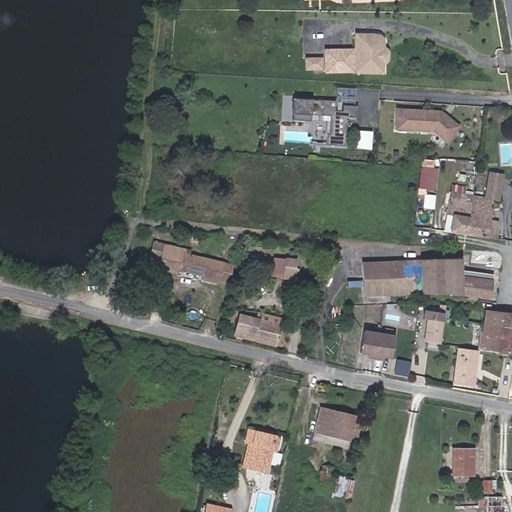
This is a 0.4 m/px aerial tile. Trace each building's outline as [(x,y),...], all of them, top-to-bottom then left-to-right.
[(347,77),(375,76),(374,66),(377,64),(379,63),(380,62),(381,59),(381,57),(380,54),(379,53),(376,51),(375,51),(375,50),(374,50),(373,50),(372,50),(372,49),(372,48),(372,47),(372,46),(372,45),(372,44),(371,43),(371,42),(370,41),(369,41),(368,40),(367,40),(367,39),(366,39),(365,39),(365,36),(346,37),(347,77)] [(369,37),(365,36),(365,39),(366,39),(367,39),(367,40),(368,40),(369,41),(370,41),(371,42),(371,43),(372,44),(372,45),(372,46),(372,47),(372,48),(372,49),(372,50),(373,50),(374,50),(375,50),(375,51),(376,50),(376,45),(375,42),(374,40),(372,39),(369,37)] [(306,61),(295,61),(296,73),(306,73),(306,61)] [(348,118),(348,106),(339,107),(339,112),(332,113),(332,103),(309,103),(309,106),(304,106),(303,103),(285,103),(286,125),(303,125),(303,119),(322,118),(322,137),(320,137),(320,148),(340,147),(339,118),(348,118)] [(435,109),(393,106),(391,125),(429,127),(441,136),(451,122),(441,114),(439,116),(435,113),(437,111),(435,109)] [(438,189),(440,167),(436,166),(437,159),(423,157),(420,187),(438,189)] [(484,221),(487,196),(492,197),(496,174),(481,172),(477,195),(468,194),(462,233),(481,236),(484,221)] [(446,190),(461,192),(462,185),(447,183),(446,190)] [(462,233),(468,194),(461,192),(446,190),(440,229),(462,233)] [(490,237),(493,222),(484,221),(481,236),(490,237)] [(178,248),(160,244),(155,266),(173,270),(173,267),(198,273),(197,276),(215,281),(216,278),(224,280),(228,264),(184,252),(177,251),(178,248)] [(270,255),(269,276),(293,278),(294,257),(270,255)] [(456,268),(457,257),(359,261),(362,292),(406,290),(454,291),(486,295),(488,279),(455,275),(456,268)] [(488,279),(489,273),(456,268),(455,275),(488,279)] [(424,317),(421,339),(436,342),(441,302),(437,301),(435,310),(421,309),(420,317),(424,317)] [(229,319),(232,309),(226,307),(223,318),(229,319)] [(507,351),(511,316),(511,311),(484,308),(482,307),(476,347),(507,351)] [(272,344),(277,323),(258,318),(235,313),(230,333),(272,344)] [(258,318),(277,323),(278,319),(259,314),(258,318)] [(394,335),(363,328),(358,350),(367,352),(366,354),(380,357),(381,355),(389,357),(394,335)] [(473,350),(454,348),(450,381),(469,383),(473,350)] [(396,373),(409,375),(412,361),(399,358),(396,373)] [(216,359),(214,366),(221,367),(223,360),(216,359)] [(345,446),(352,415),(320,407),(313,438),(345,446)] [(273,430),(251,426),(251,429),(272,434),(273,430)] [(251,429),(243,428),(240,442),(242,442),(247,443),(242,468),(264,472),(266,460),(269,449),(274,450),(277,436),(272,435),(272,434),(251,429)] [(247,443),(242,442),(237,466),(242,468),(247,443)] [(466,475),(471,475),(471,448),(452,448),(452,474),(457,474),(462,475),(466,475)] [(274,450),(269,449),(266,460),(276,462),(278,451),(274,450)] [(328,481),(333,460),(322,457),(317,478),(328,481)] [(350,478),(336,475),(332,493),(346,497),(350,478)] [(494,479),(474,480),(475,490),(481,490),(481,493),(489,493),(489,491),(494,491),(494,479)] [(498,511),(498,499),(487,499),(486,511),(498,511)]
